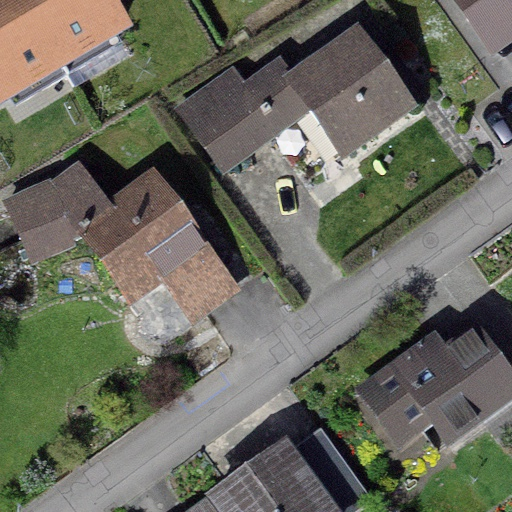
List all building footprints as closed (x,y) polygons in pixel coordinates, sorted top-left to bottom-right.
[(26,0),(0,0),(0,96),(62,60),(26,0)] [(114,0),(26,0),(62,60),(128,22),(114,0)] [(511,0),(447,0),(489,59),(511,42),(511,0)] [(229,78),(175,117),(218,176),(305,113),(338,159),(405,112),(355,43),(290,90),(277,70),(242,95),(229,78)] [(68,249),(81,241),(127,304),(169,273),(201,317),(230,296),(150,186),(109,217),(77,173),(51,192),(50,190),(7,217),(40,271),(70,253),(68,249)] [(394,451),(428,426),(445,450),(511,401),(511,392),(471,337),(430,367),(420,354),(391,375),(390,374),(356,398),(394,451)] [(221,485),(228,493),(201,511),(322,511),(281,454),(242,483),(236,474),(221,485)]
